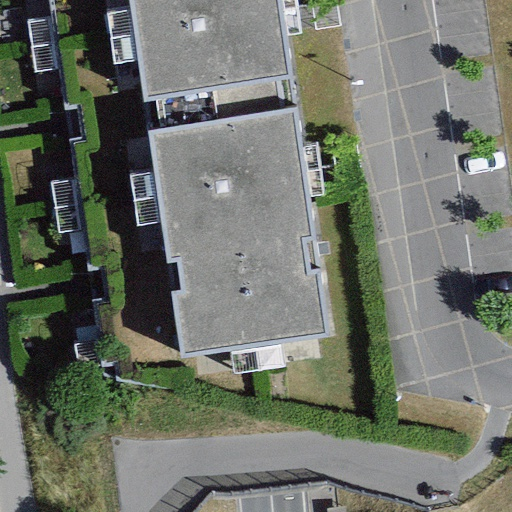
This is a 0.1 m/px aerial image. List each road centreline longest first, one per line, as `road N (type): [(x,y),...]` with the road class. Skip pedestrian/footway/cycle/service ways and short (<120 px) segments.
road 1 (secondary): [(167,0),(272,511)]
road 2 (residential): [(387,0),(430,286),(461,359),(511,384)]
